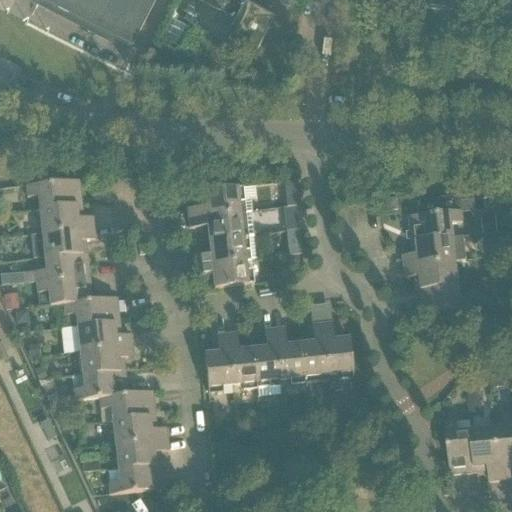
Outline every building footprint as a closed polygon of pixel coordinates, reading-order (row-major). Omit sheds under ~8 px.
[(131,48),(155,0),(38,0),(38,1),(131,48)] [(251,61),(273,21),(233,0),(192,0),(234,21),(221,45),(251,61)] [(511,0),(361,0),(361,3),(510,18),(511,17),(511,0)] [(80,208),(78,183),(25,189),(26,200),(37,199),(38,212),(80,208)] [(295,183),(283,185),(286,209),(296,208),(297,208),(295,183)] [(188,220),(245,214),(242,189),(203,193),(204,208),(187,210),(188,220)] [(493,190),(483,191),(483,192),(484,200),(488,200),(493,199),(494,199),(493,190)] [(412,219),(409,219),(411,245),(416,245),(416,244),(453,240),(452,226),(462,225),(461,214),(460,204),(460,198),(420,203),(422,218),(412,219)] [(386,213),(397,212),(396,200),(384,201),(386,213)] [(82,220),(80,209),(80,208),(38,212),(41,236),(93,231),(92,219),(82,220)] [(252,237),(250,214),(245,214),(188,220),(189,231),(207,229),(208,242),(252,237)] [(493,220),(481,222),(482,235),(495,234),(493,220)] [(297,222),(284,224),(285,233),(298,232),(297,222)] [(32,262),(43,261),(86,256),(84,243),(94,242),(93,231),(41,236),(29,238),(32,262)] [(193,268),(244,263),(250,262),(255,262),(252,237),(208,242),(210,256),(192,258),(193,268)] [(412,256),(403,257),(404,269),(456,263),(466,262),(463,239),(453,240),(416,244),(416,245),(418,256),(412,256)] [(299,248),(287,250),(288,258),(300,256),(299,248)] [(24,287),(88,280),(86,256),(43,261),(45,273),(34,274),(34,275),(24,276),(25,285),(24,285),(24,287)] [(250,262),(244,263),(193,268),(194,278),(212,276),(213,291),(252,287),(250,262)] [(456,263),(404,269),(405,280),(415,279),(420,279),(421,290),(422,292),(458,288),(458,286),(456,263)] [(280,284),(294,282),(293,272),(279,273),(280,284)] [(88,280),(36,286),(37,295),(47,294),(49,309),(64,308),(63,307),(91,304),(91,303),(88,280)] [(421,290),(416,291),(419,317),(472,311),(470,300),(460,301),(458,288),(422,292),(421,290)] [(16,297),(4,298),(5,310),(17,309),(16,297)] [(118,325),(116,300),(91,303),(91,304),(63,307),(64,308),(65,318),(76,317),(77,330),(118,325)] [(26,313),(14,314),(15,326),(21,326),(27,319),(26,313)] [(120,338),(118,327),(118,325),(77,330),(80,354),(131,348),(129,337),(120,338)] [(333,343),(331,325),(321,326),(327,378),(337,377),(338,382),(352,380),(348,341),(333,343)] [(313,344),(299,346),(304,386),(318,384),(328,383),(327,378),(321,326),(311,327),(313,344)] [(285,347),(284,330),(273,331),(279,383),(290,382),(290,387),(304,386),(299,346),(285,347)] [(265,350),(251,351),(255,391),(256,400),(280,397),(280,388),(279,383),(273,331),(263,332),(265,350)] [(238,353),(236,335),(225,337),(231,388),(242,387),(242,392),(255,391),(251,351),(238,353)] [(207,396),(222,394),(221,389),(231,388),(225,337),(216,338),(217,355),(203,357),(207,396)] [(38,346),(27,348),(29,361),(40,359),(38,346)] [(83,378),(124,374),(122,360),(132,359),(131,348),(80,354),(83,378)] [(41,369),(34,373),(38,383),(46,380),(41,369)] [(74,404),(98,401),(126,398),(126,397),(124,374),(83,378),(84,391),(73,392),(74,404)] [(501,375),(489,376),(490,387),(502,386),(501,375)] [(478,384),(466,386),(468,405),(480,404),(478,384)] [(154,419),(151,394),(126,397),(126,398),(98,401),(100,412),(110,411),(112,424),(154,419)] [(347,410),(355,409),(354,396),(346,396),(347,410)] [(67,404),(57,405),(57,412),(68,411),(67,404)] [(444,416),(451,416),(449,405),(442,405),(444,416)] [(63,415),(54,416),(59,426),(68,426),(63,415)] [(155,432),(154,420),(154,419),(112,424),(114,448),(166,442),(165,431),(155,432)] [(47,422),(39,426),(43,434),(51,430),(47,422)] [(457,434),(456,424),(444,425),(450,478),(475,475),(470,433),(457,434)] [(68,426),(59,426),(61,431),(63,434),(69,434),(71,431),(71,426),(68,426)] [(511,428),(494,430),(500,482),(511,481),(510,471),(509,466),(511,466),(511,428)] [(478,432),(470,433),(474,470),(476,470),(487,469),(488,474),(489,484),(500,482),(494,430),(478,432)] [(117,472),(159,467),(158,454),(167,453),(166,442),(114,448),(117,472)] [(82,475),(95,474),(95,465),(82,466),(82,475)] [(109,498),(162,492),(159,467),(117,472),(118,485),(108,486),(109,498)] [(367,498),(369,480),(355,478),(353,489),(362,490),(361,497),(367,498)]
